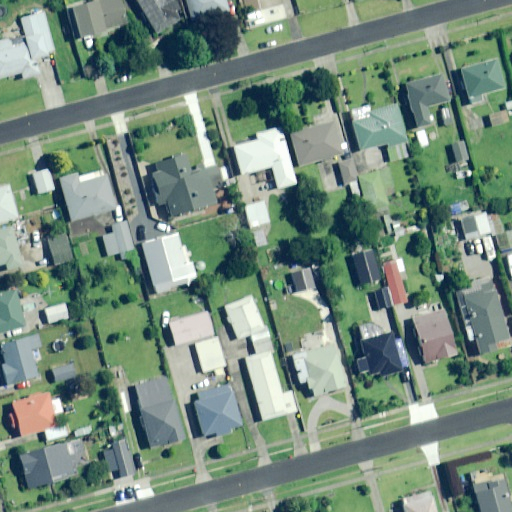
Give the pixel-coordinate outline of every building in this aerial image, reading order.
[(91,0),(92,2),(70,9),(79,39),(127,25),(119,0),(91,0)] [(135,0),(154,34),(178,21),(172,9),(177,7),(173,0),(135,0)] [(227,0),(182,0),(190,25),(231,14),(227,0)] [(24,35),(22,35),(28,58),(55,50),(43,7),(18,15),(24,35)] [(26,65),(19,37),(0,41),(0,77),(20,73),(21,78),(37,74),(34,63),(26,65)] [(506,89),(497,55),(458,66),(469,108),(480,105),(478,96),(506,89)] [(452,100),(445,74),(404,84),(415,128),(429,125),(425,107),(452,100)] [(358,153),(384,147),(388,165),(412,159),(407,141),(400,111),(398,102),(364,110),(366,116),(350,120),(358,153)] [(450,107),(439,109),(443,127),(454,125),(450,107)] [(510,123),(507,111),(488,115),(491,128),(510,123)] [(342,155),(332,121),(288,133),(297,167),(342,155)] [(256,139),(232,146),(240,175),(270,167),(276,189),(295,185),(280,128),(255,134),(256,139)] [(428,145),(423,130),(415,133),(420,148),(428,145)] [(468,160),(463,142),(451,145),(456,163),(468,160)] [(188,167),(184,155),(155,163),(157,171),(149,174),(155,193),(153,194),(156,206),(165,204),(168,217),(227,199),(215,159),(188,167)] [(357,182),(352,161),(338,164),(343,185),(357,182)] [(49,169),(31,173),(37,195),(54,190),(49,169)] [(78,176),(77,172),(57,177),(69,222),(116,209),(105,169),(78,176)] [(387,208),(378,173),(358,178),(367,214),(387,208)] [(0,183),(0,223),(18,218),(11,190),(8,181),(0,183)] [(264,205),(242,211),(248,234),(270,228),(264,205)] [(502,229),(497,214),(486,217),(484,214),(459,221),(465,240),(502,229)] [(120,261),(129,259),(127,251),(133,250),(126,221),(111,225),(113,233),(101,236),(107,258),(119,255),(120,261)] [(176,245),(170,224),(140,233),(146,253),(176,245)] [(22,265),(12,227),(0,230),(0,265),(5,264),(6,269),(22,265)] [(511,247),(511,231),(495,236),(499,251),(511,247)] [(73,260),(65,232),(46,237),(54,265),(73,260)] [(264,233),(253,235),(255,247),(266,245),(264,233)] [(380,279),(372,250),(350,256),(358,285),(380,279)] [(407,303),(401,280),(406,279),(404,271),(401,259),(382,264),(388,288),(373,292),(378,310),(407,303)] [(487,354),(511,346),(511,336),(507,337),(493,287),(462,296),(465,307),(459,309),(467,341),(473,339),(478,356),(487,354)] [(0,333),(25,327),(16,290),(0,293),(0,333)] [(291,392),(283,394),(272,354),(278,352),(269,323),(261,325),(253,298),(224,306),(228,322),(230,321),(235,340),(250,336),(256,355),(244,359),(261,421),(296,412),(291,392)] [(69,318),(65,304),(45,310),(49,324),(69,318)] [(175,346),(213,336),(207,309),(168,319),(175,346)] [(456,355),(443,310),(411,319),(424,364),(456,355)] [(341,340),(335,319),(322,323),(327,339),(322,340),(324,346),(291,355),(298,384),(307,381),(311,398),(347,388),(335,342),(341,340)] [(367,373),(368,377),(377,374),(378,379),(402,372),(391,330),(358,339),(363,357),(353,360),(358,375),(367,373)] [(41,347),(37,335),(0,345),(0,349),(4,364),(0,365),(6,385),(37,377),(30,350),(41,347)] [(217,337),(194,345),(203,373),(226,365),(217,337)] [(76,377),(72,364),(52,370),(56,383),(76,377)] [(423,366),(409,370),(417,399),(430,396),(423,366)] [(167,376),(133,385),(150,450),(184,441),(167,376)] [(242,430),(230,388),(199,396),(200,400),(193,402),(202,437),(214,433),(215,437),(242,430)] [(47,441),(70,435),(68,425),(57,428),(47,393),(8,404),(17,438),(44,430),(47,441)] [(82,450),(79,437),(17,454),(27,489),(73,477),(67,454),(82,450)] [(108,472),(116,470),(119,479),(134,476),(131,464),(124,437),(100,443),(108,472)] [(511,511),(501,478),(471,486),(478,511),(511,511)] [(434,511),(429,493),(400,500),(403,511),(434,511)]
